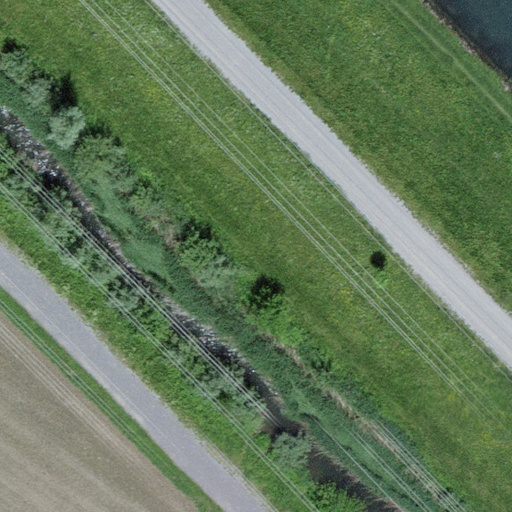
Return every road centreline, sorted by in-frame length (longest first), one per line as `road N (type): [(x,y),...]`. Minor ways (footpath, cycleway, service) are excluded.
road 1 (track): [(187,0),(511,330)]
road 2 (track): [(248,511),(0,258)]
